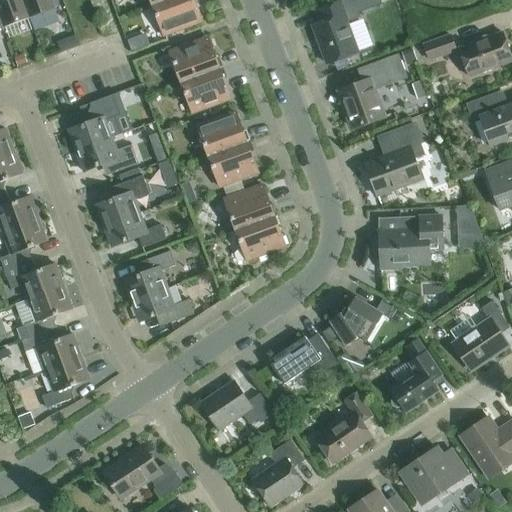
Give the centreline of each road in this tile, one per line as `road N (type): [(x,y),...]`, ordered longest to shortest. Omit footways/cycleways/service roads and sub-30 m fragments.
road 1 (residential): [(147,392),(298,289),(329,251),(330,207),(252,0)]
road 2 (residential): [(147,392),(84,274),(14,100)]
road 3 (residential): [(511,368),(306,511)]
road 4 (residential): [(0,486),(147,392)]
road 5 (residential): [(238,511),(147,392)]
